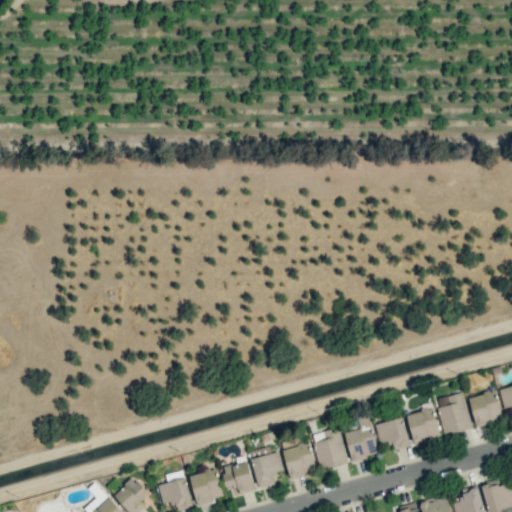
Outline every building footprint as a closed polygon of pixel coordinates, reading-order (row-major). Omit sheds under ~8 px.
[(504,410),(511,407),(511,385),(498,389),(504,410)] [(475,426),(501,420),(494,390),(468,396),(475,426)] [(444,435),(471,428),(462,393),(435,399),(444,435)] [(406,414),(413,443),(440,436),(432,407),(406,414)] [(374,424),(380,444),(391,440),(394,450),(410,445),(402,416),(374,424)] [(377,454),(369,422),(359,425),(359,428),(343,432),(351,461),(377,454)] [(320,470),(348,462),(338,426),(311,434),(320,470)] [(289,478),(316,472),(308,441),(297,444),(295,438),(280,442),(289,478)] [(283,470),(278,450),(269,453),(267,446),(249,451),(258,487),(276,483),(273,472),(283,470)] [(254,489),(247,461),(220,467),(226,490),(236,487),(238,493),(254,489)] [(188,475),(196,504),(223,497),(215,468),(188,475)] [(129,511),(137,511),(145,505),(140,500),(149,493),(133,476),(113,495),(129,511)] [(191,507),(186,478),(157,483),(161,503),(173,501),(174,510),(191,507)] [(511,489),(511,487),(504,488),(503,481),(482,485),(486,511),(511,506),(511,489)] [(459,490),(461,500),(452,502),(454,511),(483,511),(478,485),(459,490)] [(85,511),(120,511),(102,491),(83,509),(85,511)] [(421,511),(450,511),(445,494),(419,502),(421,511)] [(417,511),(414,501),(394,507),(395,511),(417,511)]
